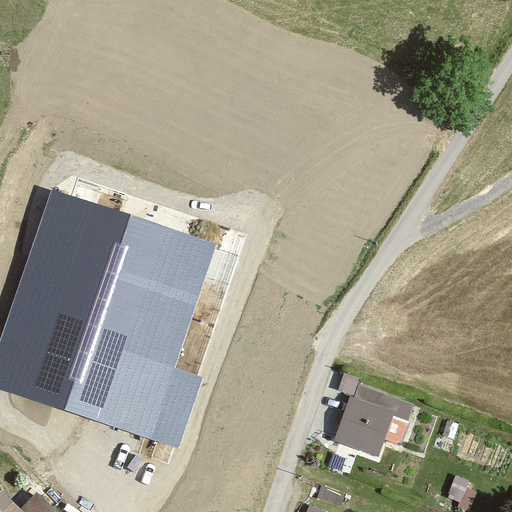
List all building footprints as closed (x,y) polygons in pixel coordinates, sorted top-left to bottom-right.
[(220,242),(47,186),(0,328),(0,388),(176,445),(198,377),(177,371),(220,242)] [(416,407),(347,381),(341,396),(352,400),(336,442),(381,459),(397,418),(410,423),(416,407)] [(468,511),(478,487),(457,480),(447,507),(459,511),(468,511)] [(344,497),(323,490),(319,500),(340,508),(344,497)] [(55,511),(39,497),(24,511),(22,511),(3,494),(0,497),(0,511),(55,511)]
